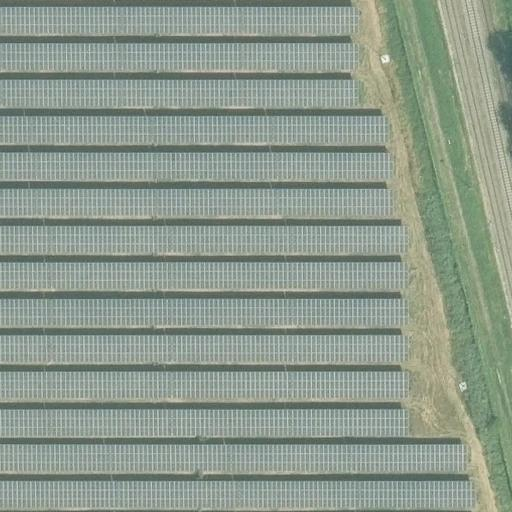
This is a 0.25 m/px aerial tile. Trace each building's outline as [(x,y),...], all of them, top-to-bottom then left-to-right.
[(193,29),(364,29),(364,6),(194,5),(193,29)] [(0,11),(0,26),(26,27),(26,10),(8,10),(8,11),(0,11)] [(109,65),(364,65),(364,44),(109,43),(109,65)] [(364,102),(364,77),(185,78),(185,102),(364,102)] [(271,133),(272,118),(187,113),(185,135),(240,138),(240,132),(250,133),(251,121),(266,122),(266,133),(271,133)] [(394,138),(394,116),(315,115),(315,137),(394,138)] [(82,174),(286,174),(398,174),(398,151),(82,151),(82,174)] [(398,186),(0,185),(0,211),(398,212),(398,186)] [(414,223),(35,223),(35,239),(23,239),(23,225),(0,225),(0,247),(414,248),(414,223)] [(33,284),(414,284),(414,261),(0,261),(0,279),(33,280),(33,284)] [(94,320),(414,320),(414,297),(198,297),(198,298),(94,298),(94,320)] [(280,356),(414,358),(415,333),(281,331),(280,356)] [(175,352),(175,342),(160,341),(159,352),(175,352)] [(178,390),(414,394),(414,370),(237,367),(236,375),(179,374),(178,390)] [(0,406),(0,427),(15,427),(14,406),(0,406)] [(35,428),(135,431),(136,409),(36,406),(35,428)] [(236,429),(413,429),(413,406),(236,406),(236,429)] [(230,426),(230,408),(193,409),(193,413),(203,413),(203,427),(230,426)] [(480,502),(480,480),(114,475),(115,465),(216,467),(216,443),(0,440),(0,463),(84,465),(84,449),(92,449),(92,463),(103,463),(102,477),(2,476),(2,506),(8,506),(7,511),(265,511),(266,499),(480,502)] [(406,442),(229,441),(229,463),(406,463),(406,442)] [(468,462),(468,447),(446,447),(446,463),(468,462)]
